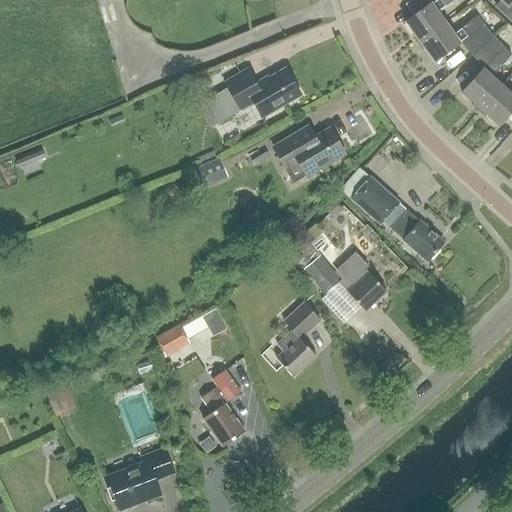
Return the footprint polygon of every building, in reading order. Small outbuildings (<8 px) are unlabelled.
[(414,15),(404,22),(413,34),(412,37),(417,44),(445,24),(437,13),(455,0),(411,0),(406,4),(414,15)] [(511,0),(498,0),(500,1),(494,7),(511,22),(511,0)] [(493,37),(483,26),(476,16),(452,33),(445,24),(417,44),(421,49),(424,50),(433,62),(460,42),(472,56),(493,37)] [(511,55),(503,47),(493,37),(472,56),(483,69),(460,94),(471,104),(472,106),(477,112),(500,86),(491,77),(511,55)] [(227,89),(206,101),(219,123),(253,103),(261,118),(300,95),(285,69),(256,86),(247,70),(224,83),(227,89)] [(511,109),(511,92),(510,95),(500,86),(477,112),(483,117),(486,117),(497,126),(511,109)] [(309,127),(272,148),(285,169),(297,162),(306,177),(343,156),(328,130),(315,138),(309,127)] [(220,161),(194,171),(201,189),(227,178),(220,161)] [(350,198),(379,225),(399,203),(369,176),(350,198)] [(426,261),(442,243),(418,222),(404,210),(389,228),(426,261)] [(315,223),(292,242),(303,255),(298,259),(306,268),(303,270),(310,278),(326,264),(320,256),(309,244),(323,232),(315,223)] [(353,253),(334,271),(347,285),(343,289),(364,311),(384,291),(363,269),(366,267),(353,253)] [(301,341),(321,322),(304,303),(283,323),(291,332),(271,351),(276,357),(275,359),(293,378),(315,357),(301,341)] [(216,333),(230,328),(223,309),(209,313),(216,333)] [(177,326),(154,340),(160,350),(184,336),(177,326)] [(223,448),(245,432),(225,405),(240,394),(224,372),(212,381),(217,389),(201,400),(211,414),(203,420),(223,448)] [(57,416),(75,410),(65,381),(44,388),(54,413),(55,413),(57,416)] [(154,481),(172,474),(163,449),(141,457),(144,463),(107,477),(119,510),(159,496),(154,481)]
